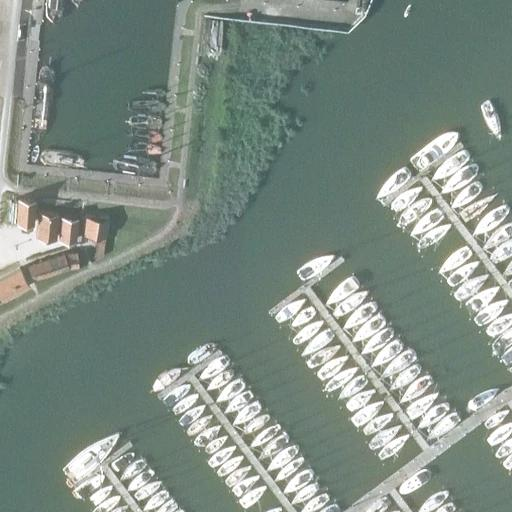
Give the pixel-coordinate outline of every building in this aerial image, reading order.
[(17,197),(15,220),(33,223),(35,199),(17,197)] [(56,238),(58,212),(37,210),(35,235),(46,237),(56,238)] [(57,238),(75,240),(78,217),(60,215),(57,238)] [(102,256),(105,237),(109,218),(85,215),(81,234),(99,236),(99,240),(96,240),(93,261),(102,256)] [(78,268),(76,251),(67,253),(69,268),(64,253),(27,265),(33,281),(69,269),(78,268)] [(0,299),(29,284),(20,267),(0,277),(0,299)]
